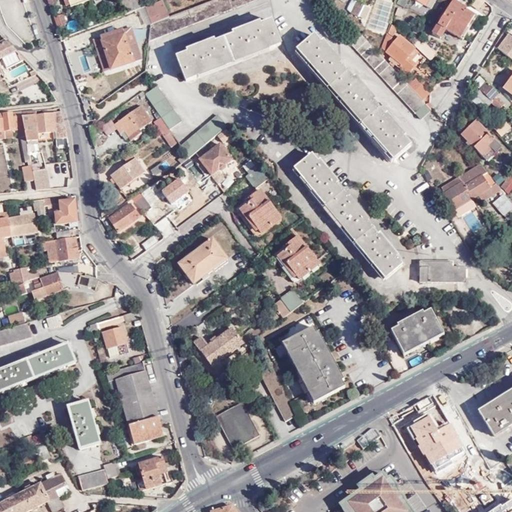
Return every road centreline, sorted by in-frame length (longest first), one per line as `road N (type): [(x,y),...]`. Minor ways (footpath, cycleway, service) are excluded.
road 1 (residential): [(210,494),(182,430),(148,299),(94,234),(75,115),(37,0)]
road 2 (secondary): [(229,483),(511,331)]
